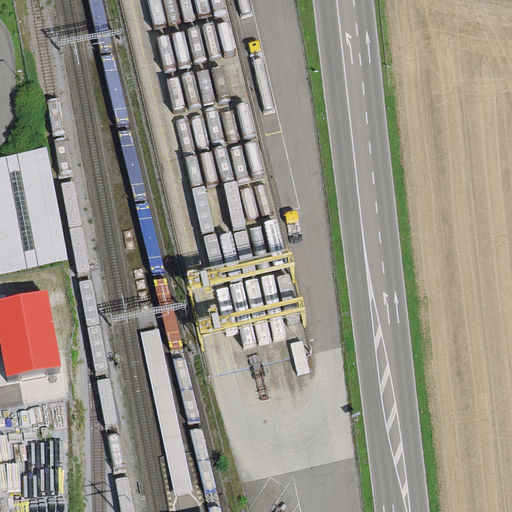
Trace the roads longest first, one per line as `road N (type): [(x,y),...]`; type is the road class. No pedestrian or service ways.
road 1 (unknown): [(283,0),(339,367),(326,416),(307,446),(255,438),(244,402)]
road 2 (secondary): [(348,0),(405,511)]
road 3 (unknown): [(339,367),(355,511)]
